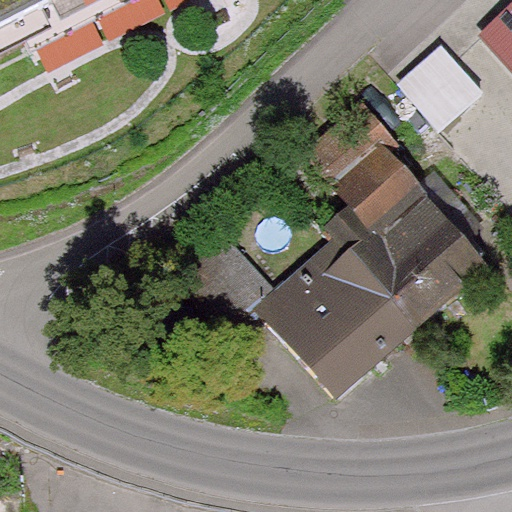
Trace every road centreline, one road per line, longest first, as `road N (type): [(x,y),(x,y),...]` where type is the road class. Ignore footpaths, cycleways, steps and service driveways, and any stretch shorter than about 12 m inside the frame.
road 1 (tertiary): [(511,444),(447,461),(285,468),(121,432),(0,376)]
road 2 (residential): [(0,306),(211,170),(391,0)]
